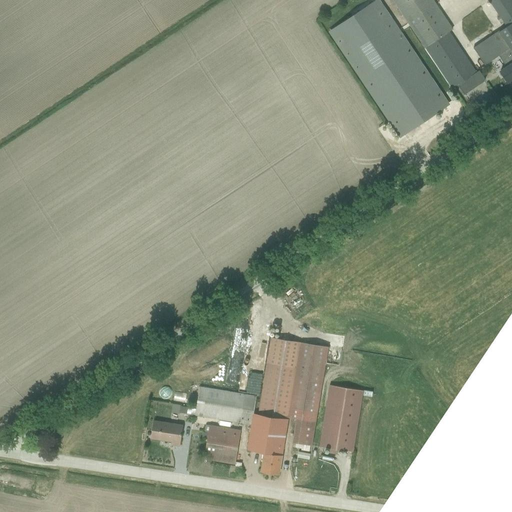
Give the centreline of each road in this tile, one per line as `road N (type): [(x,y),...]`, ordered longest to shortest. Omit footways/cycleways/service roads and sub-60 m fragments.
road 1 (unclassified): [(511,111),(1,449)]
road 2 (unclassified): [(392,511),(1,449)]
